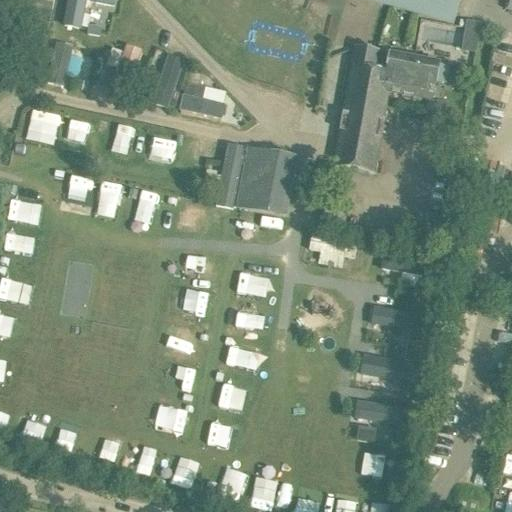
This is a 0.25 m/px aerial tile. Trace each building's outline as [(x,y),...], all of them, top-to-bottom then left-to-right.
[(32,0),(21,58),(20,67),(37,71),(42,61),(49,25),(54,0),(32,0)] [(115,0),(67,0),(63,26),(81,30),(87,2),(114,7),(115,0)] [(376,0),(446,20),(452,0),(376,0)] [(467,25),(465,39),(478,41),(481,28),(479,27),(467,25)] [(101,28),(88,26),(87,35),(100,38),(101,28)] [(73,47),(56,43),(47,84),(64,88),(73,47)] [(432,103),(439,63),(355,49),(335,168),(374,175),(388,95),(432,103)] [(137,60),(105,53),(103,65),(113,68),(111,79),(131,83),(134,73),(135,73),(137,60)] [(182,66),(165,60),(149,105),(166,110),(182,66)] [(225,105),(182,96),(179,111),(221,120),(225,105)] [(248,150),(238,207),(283,216),(294,159),(248,150)] [(353,242),(311,234),(308,251),(350,259),(353,242)] [(433,261),(384,253),(381,271),(430,279),(433,261)] [(421,313),(383,307),(380,330),(418,336),(421,313)] [(414,371),(363,363),(360,380),(411,388),(414,371)]
